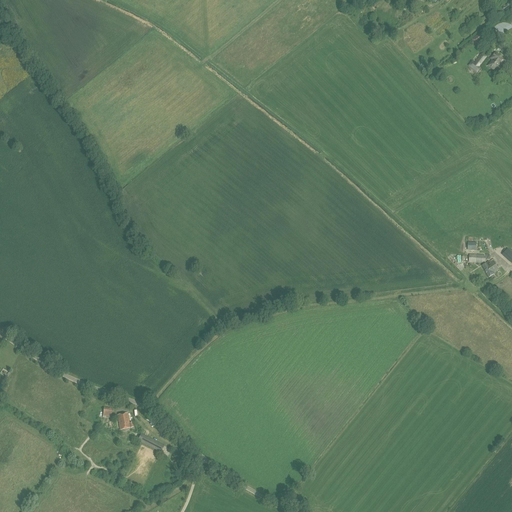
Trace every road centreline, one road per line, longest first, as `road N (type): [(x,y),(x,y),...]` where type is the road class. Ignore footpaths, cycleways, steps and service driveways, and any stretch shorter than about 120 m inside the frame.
road 1 (track): [(148,407),(205,344),(250,320),(483,286),(507,272)]
road 2 (unclassified): [(298,511),(227,475),(155,411),(69,377),(0,333)]
